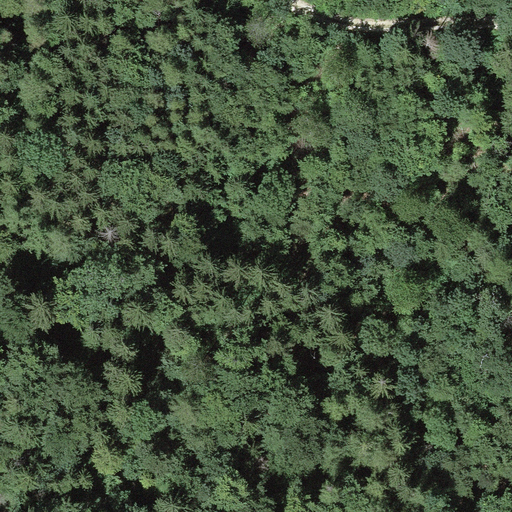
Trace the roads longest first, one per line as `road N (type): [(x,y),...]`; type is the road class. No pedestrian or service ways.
road 1 (track): [(511,293),(416,259),(275,248),(124,265),(0,228)]
road 2 (track): [(281,0),(366,26),(511,23)]
